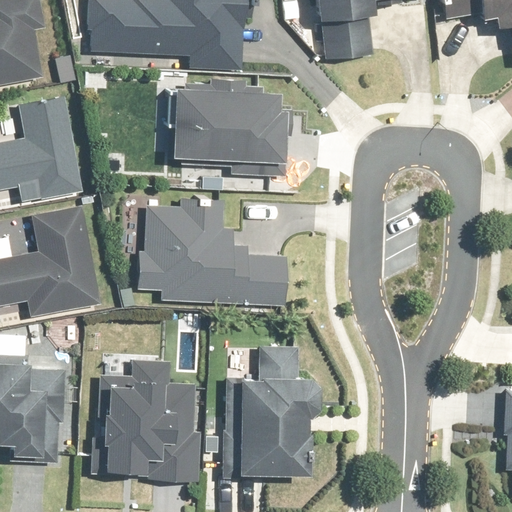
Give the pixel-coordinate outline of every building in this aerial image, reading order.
[(0,0),(0,82),(41,74),(31,28),(45,25),(39,0),(0,0)] [(94,26),(93,49),(192,53),(191,66),(241,67),(243,23),(250,23),(251,0),(89,0),(88,26),(94,26)] [(319,0),(326,59),(375,54),(372,12),(378,11),(376,0),(392,0),(393,2),(408,0),(319,0)] [(511,0),(438,0),(442,20),(498,10),(500,24),(511,22),(511,0)] [(210,87),(177,85),(174,154),(262,158),(262,174),(285,175),(287,133),(290,133),(291,107),(281,107),(282,87),(246,86),(247,79),(210,77),(210,87)] [(0,185),(18,182),(22,201),(82,189),(64,95),(19,103),(24,136),(0,140),(0,185)] [(163,288),(163,297),(284,303),(287,254),(249,252),(249,241),(232,240),(233,227),(224,227),(225,197),(182,196),(182,205),(149,203),(147,250),(140,250),(138,287),(163,288)] [(101,299),(82,205),(33,215),(40,248),(0,256),(0,305),(30,299),(32,313),(101,299)] [(259,376),(244,375),(240,471),(312,475),(314,431),(309,430),(309,413),(321,413),(323,376),(298,375),(299,347),(260,344),(259,376)] [(0,439),(14,439),(14,451),(21,451),(20,459),(57,460),(58,420),(62,420),(63,367),(32,367),(32,351),(0,350),(0,439)] [(133,376),(99,374),(94,471),(134,473),(134,477),(197,480),(200,432),(192,432),(194,382),(168,380),(169,360),(134,357),(133,376)]
